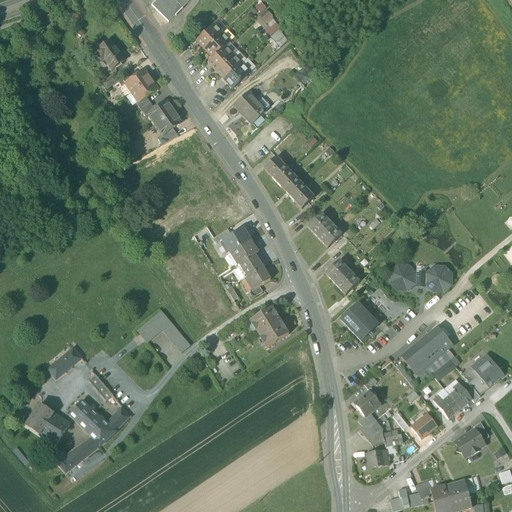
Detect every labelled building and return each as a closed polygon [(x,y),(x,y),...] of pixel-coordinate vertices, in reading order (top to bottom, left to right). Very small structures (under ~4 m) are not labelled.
[(183,10),(182,10),(172,0),(157,0),(151,6),(168,23),(175,16),(176,17),(183,10)] [(172,0),(182,10),(191,0),(172,0)] [(261,15),(265,10),(261,4),(256,9),(261,15)] [(266,26),(272,20),(267,14),(261,20),(266,26)] [(214,26),(222,35),(227,30),(218,22),(214,26)] [(270,38),(279,30),(275,24),(265,33),(270,38)] [(197,42),(205,51),(222,35),(214,26),(197,42)] [(235,39),(227,30),(222,35),(230,44),(235,39)] [(279,30),(270,38),(275,44),(278,44),(284,38),(279,30)] [(205,51),(213,59),(225,48),(230,44),(222,35),(205,51)] [(278,44),(275,44),(280,50),(287,43),(284,38),(278,44)] [(104,61),(111,71),(124,63),(116,51),(110,43),(95,53),(95,54),(101,62),(101,63),(104,61)] [(234,57),(238,52),(230,44),(225,48),(234,57)] [(208,64),(217,73),(234,57),(225,48),(213,59),(208,64)] [(239,51),(238,52),(234,57),(242,65),(247,60),(239,51)] [(94,67),(101,62),(95,54),(88,58),(94,67)] [(217,73),(225,81),(242,65),(234,57),(217,73)] [(257,70),(247,60),(242,65),(250,74),(251,75),(257,70)] [(250,74),(242,65),(225,81),(233,90),(250,74)] [(314,77),(306,66),(294,76),(303,86),(314,77)] [(125,85),(131,95),(151,81),(144,71),(131,80),(125,85)] [(127,76),(117,83),(121,88),(125,85),(131,80),(127,76)] [(107,90),(117,83),(113,77),(103,84),(107,90)] [(158,91),(151,81),(131,95),(138,104),(146,99),(158,91)] [(234,107),(251,124),(252,123),(259,116),(261,118),(267,113),(257,103),(249,93),(234,107)] [(132,108),(136,105),(138,104),(131,95),(126,99),(132,108)] [(262,98),(257,103),(267,113),(271,108),(262,98)] [(136,105),(140,111),(150,104),(146,99),(138,104),(136,105)] [(148,116),(155,126),(174,113),(166,103),(155,111),(148,116)] [(155,111),(150,104),(140,111),(145,118),(148,116),(155,111)] [(181,124),(174,113),(155,126),(163,137),(173,130),(181,124)] [(265,123),(261,118),(259,116),(252,123),(258,130),(265,123)] [(205,176),(223,163),(199,126),(179,139),(198,167),(179,179),(185,189),(195,182),(209,202),(218,196),(205,176)] [(157,140),(162,147),(175,140),(178,138),(173,130),(163,137),(157,140)] [(318,143),(312,138),(306,144),(311,150),(318,143)] [(330,159),(335,154),(329,148),(324,153),(330,159)] [(263,171),(276,184),(288,172),(276,159),(263,171)] [(227,162),(206,175),(219,196),(240,183),(227,162)] [(276,184),(288,198),(301,186),(288,172),(276,184)] [(314,200),(301,186),(288,198),(301,212),(314,200)] [(306,228),(316,239),(331,226),(320,215),(306,228)] [(376,220),(368,227),(373,232),(380,224),(376,220)] [(341,237),(331,226),(316,239),(327,251),(341,237)] [(222,243),(230,255),(250,242),(243,230),(231,237),(222,243)] [(214,239),(218,246),(222,243),(231,237),(227,231),(214,239)] [(238,267),(239,266),(255,257),(258,254),(250,242),(230,255),(238,267)] [(239,266),(247,279),(263,269),(255,257),(239,266)] [(324,275),(334,287),(349,274),(339,262),(324,275)] [(407,292),(414,285),(414,275),(408,268),(398,268),(390,274),(390,284),(397,292),(407,292)] [(270,281),(263,269),(247,279),(255,291),(261,287),(270,281)] [(434,269),(427,275),(427,286),(433,293),(443,293),(450,286),(451,276),(444,269),(434,269)] [(359,285),(349,274),(334,287),(345,298),(359,285)] [(417,275),(414,275),(414,285),(416,285),(425,286),(427,286),(427,275),(424,275),(417,275)] [(249,294),(254,301),(265,294),(261,287),(255,291),(249,294)] [(361,343),(361,342),(371,333),(378,327),(358,306),(341,321),(361,343)] [(250,322),(258,336),(280,322),(272,309),(250,322)] [(138,333),(147,344),(162,331),(170,325),(161,314),(138,333)] [(289,336),(280,322),(258,336),(267,350),(289,336)] [(162,331),(181,354),(189,348),(170,325),(162,331)] [(401,359),(416,377),(448,350),(452,347),(437,329),(401,359)] [(373,336),(371,333),(361,342),(363,345),(373,336)] [(47,370),(55,381),(82,360),(73,349),(47,370)] [(448,350),(416,377),(422,385),(432,376),(440,370),(454,358),(448,350)] [(488,390),(504,378),(486,356),(471,368),(473,371),(488,390)] [(440,370),(445,376),(459,365),(454,358),(440,370)] [(375,369),(379,373),(391,363),(388,359),(375,369)] [(473,371),(471,368),(462,375),(469,384),(475,380),(470,374),(473,371)] [(432,376),(437,383),(445,376),(440,370),(432,376)] [(473,389),(479,397),(488,390),(473,371),(470,374),(475,380),(469,384),(468,385),(472,389),(473,389)] [(88,382),(106,402),(112,397),(112,396),(95,376),(88,382)] [(363,386),(367,391),(368,391),(370,389),(377,384),(373,379),(363,386)] [(455,381),(443,391),(449,397),(458,390),(457,388),(459,386),(455,381)] [(458,390),(449,397),(460,411),(472,402),(466,394),(459,386),(457,388),(458,390)] [(368,391),(369,393),(374,398),(377,396),(370,389),(368,391)] [(472,402),(473,404),(480,398),(479,397),(473,389),(472,389),(466,394),(472,402)] [(436,395),(442,402),(449,397),(443,391),(443,390),(436,395)] [(419,397),(414,391),(406,398),(411,404),(419,397)] [(356,407),(364,418),(365,419),(367,418),(370,415),(381,407),(374,398),(369,393),(359,401),(361,403),(356,407)] [(448,420),(460,411),(449,397),(442,402),(441,403),(438,399),(434,403),(436,405),(448,420)] [(100,448),(116,433),(106,424),(82,402),(69,416),(91,439),(100,448)] [(25,428),(55,447),(62,437),(46,425),(40,421),(48,410),(40,405),(25,428)] [(121,409),(106,424),(116,433),(130,419),(121,409)] [(46,425),(62,437),(69,426),(64,421),(54,414),(48,410),(40,421),(46,425)] [(411,420),(416,425),(427,416),(422,411),(411,420)] [(397,414),(392,418),(404,432),(408,428),(397,414)] [(375,422),(370,415),(367,418),(372,425),(375,422)] [(411,429),(421,441),(437,428),(427,416),(416,425),(411,429)] [(372,425),(367,418),(365,419),(364,418),(358,422),(363,428),(360,431),(362,434),(372,425)] [(375,422),(372,425),(362,434),(373,447),(384,444),(383,441),(382,435),(382,432),(382,431),(375,422)] [(475,431),(482,442),(489,438),(480,424),(473,428),(475,431)] [(461,454),(464,459),(470,455),(471,457),(479,452),(478,450),(485,446),(482,442),(475,431),(455,444),(458,449),(457,453),(461,454)] [(384,444),(385,449),(386,449),(395,447),(402,445),(400,437),(398,437),(392,438),(383,441),(384,444)] [(65,475),(100,448),(91,439),(67,454),(64,451),(60,455),(55,449),(48,455),(65,475)] [(395,447),(386,449),(386,452),(387,456),(397,454),(395,447)] [(497,461),(507,455),(502,448),(499,450),(499,452),(493,455),(497,461)] [(365,455),(368,471),(389,467),(387,456),(386,452),(377,453),(377,451),(370,452),(371,454),(365,455)] [(25,466),(29,463),(24,456),(20,458),(25,466)] [(499,475),(502,485),(511,482),(511,480),(509,472),(499,475)] [(477,479),(471,481),(472,486),(476,486),(477,493),(480,492),(477,479)] [(418,495),(423,507),(433,504),(430,491),(428,482),(415,487),(418,495)] [(448,500),(468,495),(466,488),(464,482),(445,488),(448,500)] [(504,496),(511,492),(511,484),(501,489),(504,496)] [(476,486),(472,486),(466,488),(468,495),(477,493),(476,486)] [(430,491),(433,504),(448,500),(445,488),(430,491)] [(398,493),(399,499),(407,498),(405,491),(398,493)] [(390,502),(391,511),(399,511),(423,506),(418,495),(407,498),(399,499),(390,502)] [(460,511),(471,509),(468,495),(448,500),(451,511),(460,511)] [(451,511),(448,500),(433,504),(435,511),(451,511)]
